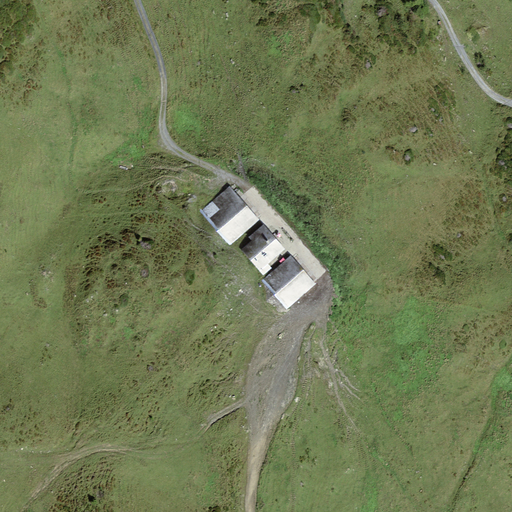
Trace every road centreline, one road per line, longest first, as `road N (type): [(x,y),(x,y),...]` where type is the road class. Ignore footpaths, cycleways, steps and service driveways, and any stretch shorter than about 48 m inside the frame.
road 1 (track): [(250,511),(256,450),(321,284),(319,268),(240,182),(166,140),(163,80),(137,0)]
road 2 (track): [(431,0),(478,80),(511,103)]
